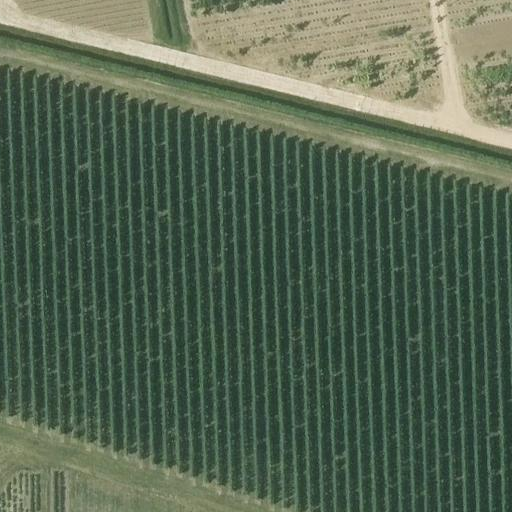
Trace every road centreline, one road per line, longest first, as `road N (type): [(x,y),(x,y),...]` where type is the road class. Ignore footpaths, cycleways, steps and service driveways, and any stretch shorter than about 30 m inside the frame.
road 1 (track): [(376,107),(511,140)]
road 2 (track): [(435,0),(458,126)]
